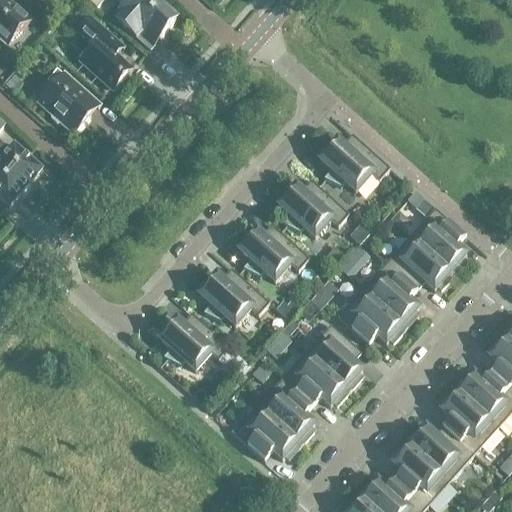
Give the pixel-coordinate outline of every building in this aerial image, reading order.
[(30,24),(2,0),(0,0),(0,41),(8,49),(30,24)] [(104,0),(84,0),(96,10),(104,0)] [(176,24),(149,0),(119,0),(117,2),(125,9),(124,10),(126,11),(116,22),(137,40),(147,30),(160,42),(176,24)] [(114,41),(92,21),(79,36),(94,50),(81,65),(113,94),(132,72),(106,49),(114,41)] [(83,112),(92,102),(64,78),(63,79),(57,73),(48,84),(54,89),(39,106),(52,118),(52,122),(57,126),(61,126),(74,137),(91,119),(83,112)] [(331,145),(321,158),(324,161),(320,164),(334,177),(330,181),(325,182),(324,182),(341,191),(345,186),(356,196),(372,179),(379,185),(390,173),(352,139),(352,140),(353,140),(344,150),(338,145),(335,148),(331,145)] [(10,153),(0,145),(0,144),(0,201),(9,210),(43,173),(15,147),(10,153)] [(311,184),(311,185),(312,186),(303,196),(297,190),(294,194),(291,191),(280,204),(283,206),(280,210),(293,222),(289,227),(284,227),(284,228),(300,236),(304,232),(315,242),(331,224),(338,231),(349,219),(311,184)] [(467,259),(452,245),(459,237),(465,242),(466,241),(435,213),(410,241),(454,279),(466,265),(463,262),(467,259)] [(310,263),(274,231),(271,229),(271,230),(272,230),(263,240),(257,235),(254,238),(251,236),(240,248),(243,251),(240,254),(253,267),(249,272),(244,272),(260,281),(264,276),(275,286),(291,269),(299,275),(310,263)] [(454,279),(410,241),(386,267),(412,290),(420,281),(435,294),(438,291),(441,294),(454,279)] [(358,248),(341,270),(353,280),(371,258),(358,248)] [(404,299),(411,291),(412,290),(386,267),(362,294),(406,333),(418,319),(415,316),(419,312),(404,299)] [(270,308),(232,273),(231,274),(232,275),(223,285),(217,279),(214,283),(211,280),(200,292),(203,295),(200,299),(214,311),(209,316),(204,316),(204,317),(220,325),(224,321),(236,331),(251,313),(259,320),(270,308)] [(325,309),(337,289),(327,283),(315,303),(325,309)] [(406,333),(362,294),(338,322),(369,350),(370,348),(364,343),(372,335),(387,348),(390,344),(393,347),(406,333)] [(230,352),(192,318),(191,318),(192,319),(183,329),(177,324),(174,327),(171,324),(160,337),(163,340),(160,343),(174,355),(169,360),(165,361),(164,361),(180,370),(185,365),(196,375),(211,358),(219,364),(230,352)] [(348,362),(355,353),(361,359),(362,357),(331,329),(306,357),(350,396),(362,381),(359,379),(362,375),(348,362)] [(511,347),(511,329),(503,340),(511,347)] [(511,347),(503,340),(490,354),(494,357),(490,360),(505,374),(497,383),(511,396),(511,347)] [(350,396),(306,357),(282,384),(308,406),(316,397),(331,411),(334,407),(337,410),(350,396)] [(498,432),(511,417),(511,396),(497,383),(489,392),(474,378),(471,382),(468,379),(455,393),(498,432)] [(300,415),(307,407),(308,406),(282,384),(258,410),(302,449),(314,435),(311,432),(314,428),(300,415)] [(474,459),(498,432),(455,393),(442,407),(446,410),(442,414),(457,427),(449,436),(474,459)] [(302,449),(258,410),(234,438),(265,466),(266,465),(260,459),(268,451),(282,464),(286,461),(289,463),(302,449)] [(450,486),(474,459),(449,436),(441,445),(426,432),(423,436),(420,433),(407,447),(450,486)] [(425,511),(426,511),(450,486),(407,447),(394,461),(398,464),(394,468),(409,481),(401,490),(425,511)] [(425,511),(401,490),(393,499),(378,486),(375,489),(372,486),(359,501),(371,511),(425,511)] [(501,502),(497,497),(494,495),(487,503),(495,510),(501,502)] [(371,511),(359,501),(348,511),(371,511)] [(492,511),(495,510),(487,503),(481,511),(482,511),(492,511)]
